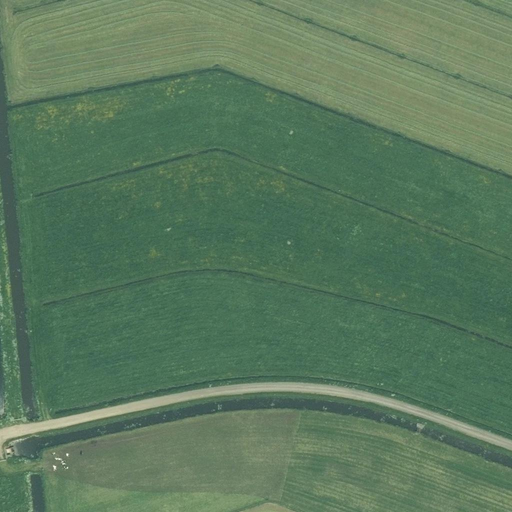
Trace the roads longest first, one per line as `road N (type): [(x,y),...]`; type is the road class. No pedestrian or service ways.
road 1 (unclassified): [(511,445),(354,393),(271,386),(0,434)]
road 2 (track): [(0,212),(21,429)]
